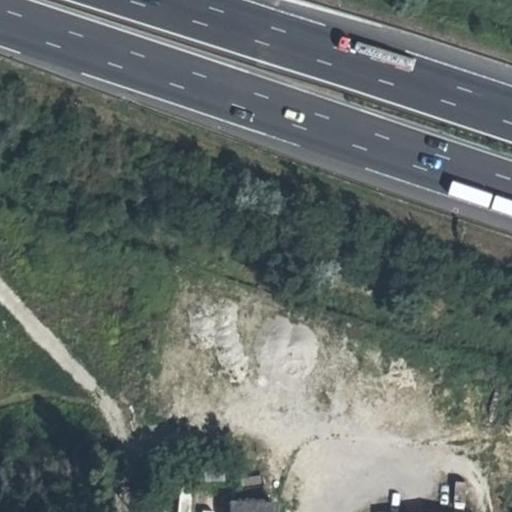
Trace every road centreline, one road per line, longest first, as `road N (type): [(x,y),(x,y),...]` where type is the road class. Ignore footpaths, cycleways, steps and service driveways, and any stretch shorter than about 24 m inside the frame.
road 1 (motorway): [(0,22),(511,193)]
road 2 (motorway): [(511,122),(132,0)]
